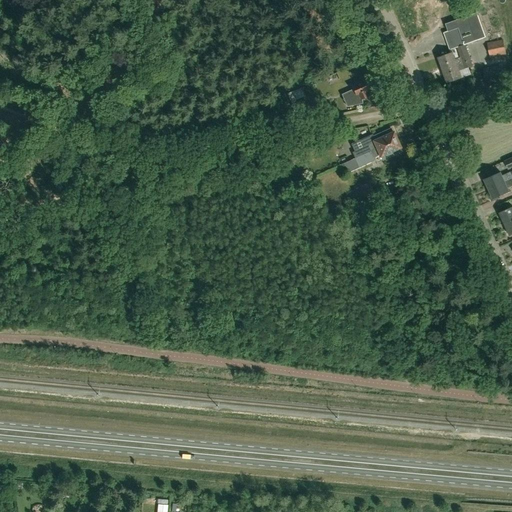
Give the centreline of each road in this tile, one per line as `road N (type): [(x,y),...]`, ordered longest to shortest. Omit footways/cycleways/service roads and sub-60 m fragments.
road 1 (primary): [(0,437),(511,485)]
road 2 (primary): [(511,470),(0,424)]
road 3 (residential): [(511,299),(428,109)]
road 4 (track): [(290,134),(428,109)]
